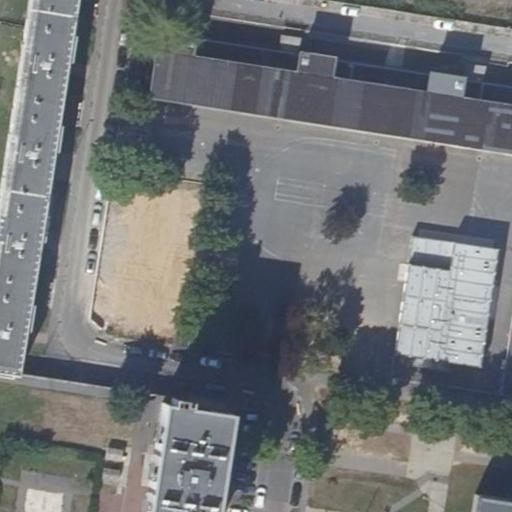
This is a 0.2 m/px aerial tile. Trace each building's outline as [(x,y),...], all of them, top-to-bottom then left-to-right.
[(0,369),(17,372),(75,0),(28,0),(0,185),(0,369)] [(511,87),(480,82),(482,73),(464,71),(463,78),(296,53),(297,44),(279,42),(278,49),(157,31),(147,95),(511,150),(511,87)] [(183,270),(186,253),(180,252),(187,206),(187,199),(133,192),(115,313),(168,322),(177,269),(183,270)] [(399,354),(486,365),(502,245),(415,234),(399,354)] [(212,511),(229,410),(162,399),(144,511),(212,511)] [(511,511),(511,501),(474,495),(471,511),(511,511)]
